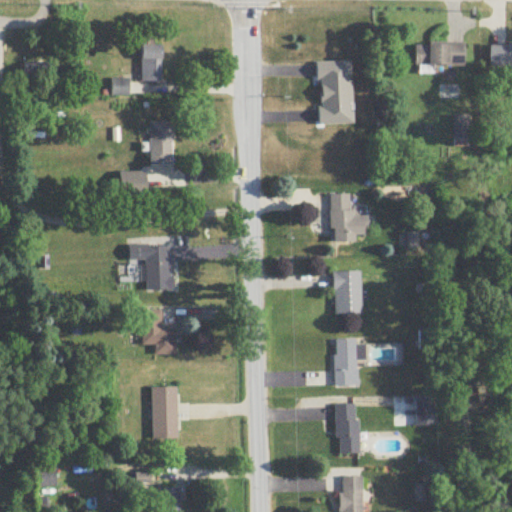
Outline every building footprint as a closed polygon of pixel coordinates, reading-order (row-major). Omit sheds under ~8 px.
[(465,44),(414,44),(414,67),(465,67),(465,44)] [(490,68),(511,68),(511,45),(490,45),(490,68)] [(161,83),(161,47),(141,47),(141,83),(161,83)] [(351,62),(317,63),(318,126),(353,125),(351,62)] [(47,83),(47,68),(23,68),(23,83),(47,83)] [(128,97),(128,80),(111,80),(111,97),(128,97)] [(172,123),(149,123),(149,168),(172,168),(172,123)] [(330,196),(331,244),(355,244),(355,236),(367,235),(366,218),(351,218),(351,196),(330,196)] [(171,247),(129,247),(129,263),(145,263),(146,293),(171,292),(171,247)] [(361,274),(334,274),(334,316),(361,316),(361,274)] [(142,347),(155,347),(155,356),(175,356),(175,331),(161,331),(161,311),(142,311),(142,347)] [(334,387),(359,387),(359,341),(334,341),(334,387)] [(152,440),(177,440),(177,389),(152,389),(152,440)] [(416,398),(416,427),(434,427),(434,398),(416,398)] [(357,405),(335,406),(337,455),(358,454),(357,405)] [(54,469),(38,470),(39,489),(55,488),(54,469)] [(340,477),(340,511),(362,511),(362,477),(340,477)] [(178,489),(159,489),(159,511),(178,511),(178,489)]
